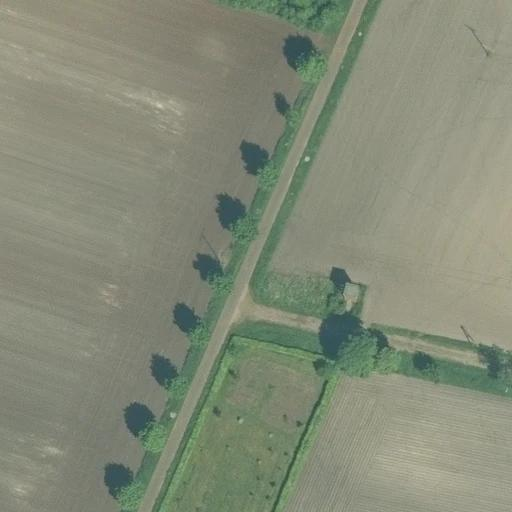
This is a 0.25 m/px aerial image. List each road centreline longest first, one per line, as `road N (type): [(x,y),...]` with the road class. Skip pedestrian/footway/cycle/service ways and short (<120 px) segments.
road 1 (unclassified): [(342,0),(133,511)]
road 2 (track): [(217,299),(511,362)]
